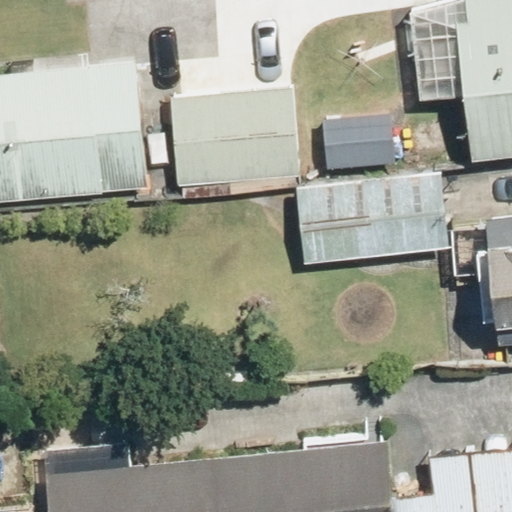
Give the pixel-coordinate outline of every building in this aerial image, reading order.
[(450,91),(463,158),(511,153),(511,0),(457,0),(459,18),(448,19),(450,91)] [(130,58),(0,70),(0,200),(143,186),(130,58)] [(163,144),(144,146),(147,173),(165,171),(167,187),(300,174),(291,84),(158,96),(163,144)] [(317,112),(321,168),(390,164),(387,108),(317,112)] [(444,114),(403,112),(400,163),(441,166),(444,114)] [(434,169),(289,184),(298,262),(442,246),(434,169)] [(470,286),(483,324),(511,321),(511,213),(477,217),(480,241),(474,242),(470,286)] [(378,437),(38,472),(35,511),(511,511),(511,442),(424,451),(428,491),(384,496),(378,437)]
